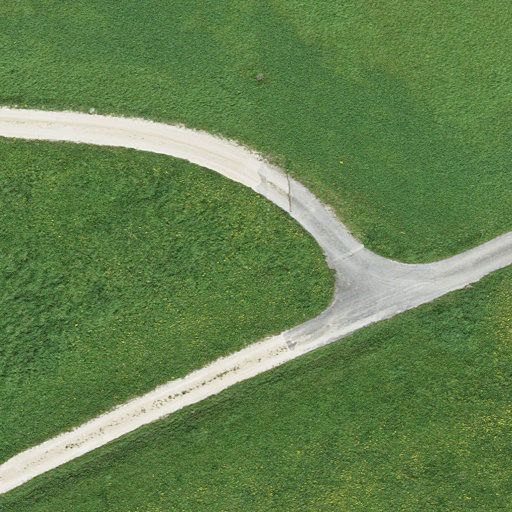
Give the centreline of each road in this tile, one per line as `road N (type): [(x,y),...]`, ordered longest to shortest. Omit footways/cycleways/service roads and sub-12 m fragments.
road 1 (track): [(511,240),(379,297),(328,224),(243,162),(104,119),(0,117)]
road 2 (track): [(379,297),(0,477)]
